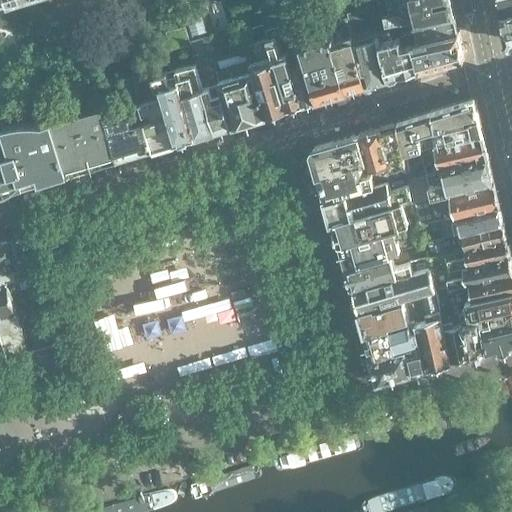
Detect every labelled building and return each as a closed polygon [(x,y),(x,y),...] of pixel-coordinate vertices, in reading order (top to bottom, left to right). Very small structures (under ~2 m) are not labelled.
[(366,0),(368,7),(351,13),(352,16),(347,17),(352,34),(357,32),(355,24),(381,17),(383,23),(410,17),(411,22),(455,13),(451,0),(366,0)] [(511,0),(498,0),(502,12),(511,9),(511,0)] [(300,18),(296,6),(277,12),(281,24),(294,20),(300,18)] [(511,27),(511,9),(502,12),(506,29),(511,27)] [(329,34),(326,23),(322,11),(300,18),(294,20),(299,37),(305,60),(307,61),(317,97),(346,89),(332,43),(329,34)] [(281,24),(277,12),(262,17),(264,23),(266,28),(281,24)] [(455,13),(411,22),(395,26),(398,36),(401,44),(413,41),(458,30),(455,13)] [(354,41),(352,34),(347,17),(326,23),(329,34),(340,31),(343,40),(332,43),(346,89),(367,83),(354,41)] [(203,32),(199,19),(189,22),(193,35),(203,32)] [(289,106),(266,28),(264,23),(241,30),(243,36),(267,113),(289,106)] [(303,102),(292,64),(289,53),(282,55),(277,40),(285,38),(281,24),(266,28),(289,106),(303,102)] [(420,67),(413,41),(401,44),(398,36),(390,38),(387,28),(374,31),(375,35),(387,77),(420,67)] [(464,55),(458,30),(413,41),(420,67),(464,55)] [(387,77),(375,35),(354,41),(367,83),(387,77)] [(267,113),(243,36),(212,45),(210,36),(190,42),(196,64),(203,86),(221,81),(223,90),(223,92),(232,124),(267,113)] [(317,97),(307,61),(305,60),(299,37),(291,39),(298,62),(292,64),(303,102),(317,97)] [(216,129),(203,86),(196,64),(176,69),(195,135),(216,129)] [(195,135),(176,69),(155,75),(161,95),(175,141),(195,135)] [(232,124),(223,92),(223,90),(221,81),(203,86),(216,129),(232,124)] [(0,122),(40,110),(34,92),(0,101),(0,122)] [(175,141),(161,95),(150,98),(155,113),(145,116),(146,118),(155,146),(155,147),(175,141)] [(494,180),(475,101),(474,97),(397,121),(405,156),(407,157),(410,171),(407,172),(411,197),(412,199),(414,201),(494,180)] [(118,157),(106,110),(103,101),(53,116),(54,118),(69,171),(118,157)] [(155,146),(146,118),(128,123),(123,105),(106,110),(118,157),(155,146)] [(0,192),(69,171),(54,118),(43,121),(38,121),(30,122),(25,123),(20,123),(12,125),(5,128),(6,132),(0,134),(0,192)] [(405,156),(397,121),(360,132),(367,157),(369,160),(372,172),(374,180),(407,172),(410,171),(407,157),(405,156)] [(367,157),(360,132),(315,145),(315,146),(315,147),(314,148),(313,149),(313,150),(319,172),(360,161),(361,162),(369,160),(367,157)] [(374,180),(372,172),(364,174),(361,162),(360,161),(319,172),(326,194),(374,180)] [(407,172),(374,180),(326,194),(332,219),(411,197),(407,172)] [(500,205),(494,180),(414,201),(416,212),(415,214),(417,221),(418,223),(459,214),(500,205)] [(415,221),(412,215),(405,216),(401,200),(332,219),(339,242),(403,224),(415,221)] [(503,221),(502,217),(499,206),(500,205),(459,214),(461,222),(445,226),(447,234),(503,221)] [(503,221),(447,234),(433,237),(434,242),(437,241),(439,247),(464,241),(466,248),(507,238),(503,221)] [(399,250),(395,238),(406,235),(403,224),(339,242),(346,264),(399,250)] [(0,261),(32,252),(26,233),(0,240),(0,261)] [(511,270),(511,261),(507,238),(466,248),(427,257),(429,265),(431,271),(447,267),(449,268),(453,267),(454,277),(445,279),(447,287),(511,270)] [(413,270),(429,265),(427,257),(394,267),(392,258),(410,253),(409,247),(399,250),(346,264),(352,287),(411,272),(413,270)] [(17,313),(10,290),(41,281),(32,252),(0,261),(0,334),(7,358),(9,358),(9,357),(27,352),(23,340),(24,339),(17,313)] [(435,290),(431,271),(429,265),(413,270),(411,272),(352,287),(359,310),(403,298),(421,294),(435,290)] [(471,299),(511,288),(511,270),(447,287),(435,290),(439,307),(471,299)] [(478,315),(511,305),(511,288),(471,299),(473,306),(441,314),(443,322),(456,319),(460,318),(462,319),(465,318),(478,315)] [(441,314),(439,307),(435,290),(421,294),(422,297),(410,301),(415,319),(421,342),(427,365),(452,358),(443,322),(441,314)] [(409,321),(403,298),(359,310),(365,333),(409,321)] [(511,321),(511,305),(478,315),(482,330),(511,321)] [(479,350),(474,333),(482,330),(478,315),(465,318),(467,324),(463,325),(470,353),(479,350)] [(421,342),(415,319),(409,321),(365,333),(372,356),(404,346),(421,342)] [(470,353),(463,325),(457,326),(456,319),(443,322),(452,358),(470,353)] [(511,321),(482,330),(474,333),(479,350),(511,340),(511,321)] [(427,365),(421,342),(404,346),(411,370),(427,365)] [(411,370),(404,346),(372,356),(378,379),(411,370)] [(418,434),(419,434),(489,415),(485,399),(414,417),(412,418),(411,419),(410,420),(409,421),(408,422),(408,424),(408,426),(408,427),(409,429),(410,430),(411,431),(412,432),(413,433),(415,434),(416,434),(418,434)] [(284,478),(286,478),(353,459),(355,459),(357,458),(358,457),(360,455),(361,454),(362,452),(363,450),(364,448),(364,446),(365,444),(363,443),(361,441),(358,440),(356,439),(354,438),(351,438),(349,437),(347,437),(282,456),(280,456),(278,457),(277,458),(275,459),(274,460),(273,462),(272,464),(272,465),(272,467),(272,469),(273,471),(274,472),(275,474),(276,475),(277,476),(279,477),(281,478),(282,478),(284,478)] [(204,497),(267,478),(268,476),(269,475),(269,473),(269,471),(269,470),(269,468),(268,466),(267,465),(266,464),(265,463),(263,462),(262,461),(198,480),(197,481),(197,483),(196,484),(196,486),(196,487),(196,489),(196,491),(197,492),(198,493),(199,495),(200,496),(202,496),(204,497)] [(390,511),(427,501),(428,499),(429,498),(429,496),(429,495),(429,493),(429,491),(429,490),(428,488),(427,487),(426,486),(424,485),(423,484),(421,484),(346,509),(345,510),(344,511),(390,511)] [(143,511),(174,503),(176,502),(177,501),(178,500),(178,498),(179,497),(179,495),(179,494),(178,493),(177,491),(176,490),(175,489),(174,488),(172,488),(171,488),(169,488),(94,510),(92,510),(91,511),(89,511),(143,511)]
